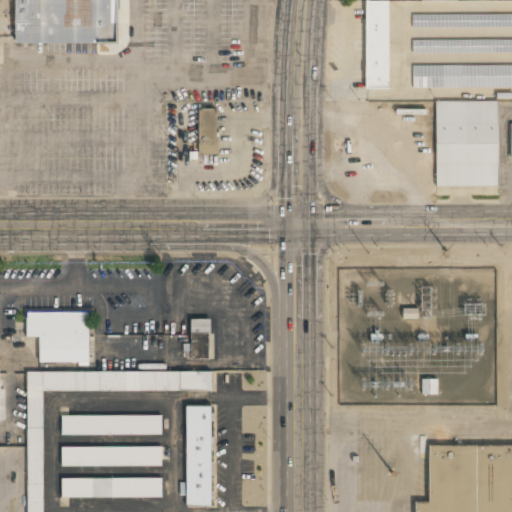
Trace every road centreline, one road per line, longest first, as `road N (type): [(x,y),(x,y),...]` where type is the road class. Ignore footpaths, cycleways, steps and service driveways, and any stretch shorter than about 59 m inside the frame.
road 1 (secondary): [(0,228),(298,226)]
road 2 (secondary): [(298,511),(298,226)]
road 3 (secondary): [(298,226),(302,0)]
road 4 (secondary): [(298,226),(511,225)]
road 5 (secondary): [(297,119),(267,196),(180,227)]
road 6 (secondary): [(169,227),(202,247),(260,259),(298,312)]
